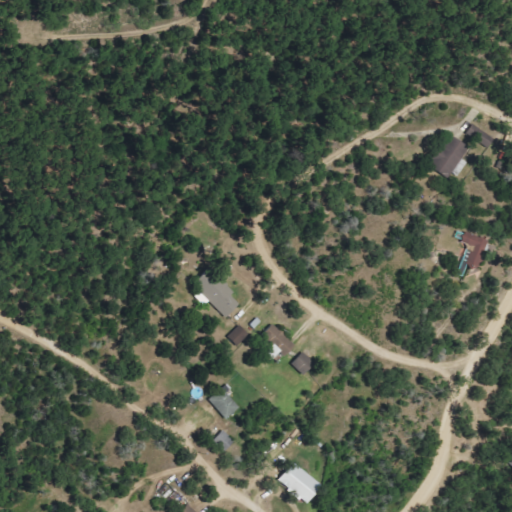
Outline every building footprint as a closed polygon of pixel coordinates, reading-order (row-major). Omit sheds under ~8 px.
[(473,147),(455,134),(433,164),(450,177),(473,147)] [(464,244),(473,246),(469,262),(479,264),(486,239),(466,234),(464,244)] [(227,318),(242,307),(229,289),(213,300),(227,318)] [(265,337),(291,357),(300,344),(274,324),(265,337)] [(246,330),(239,326),(231,339),(238,343),(246,330)] [(227,420),(243,410),(227,383),(211,393),(227,420)] [(283,479),(313,502),(326,485),(296,462),(283,479)]
